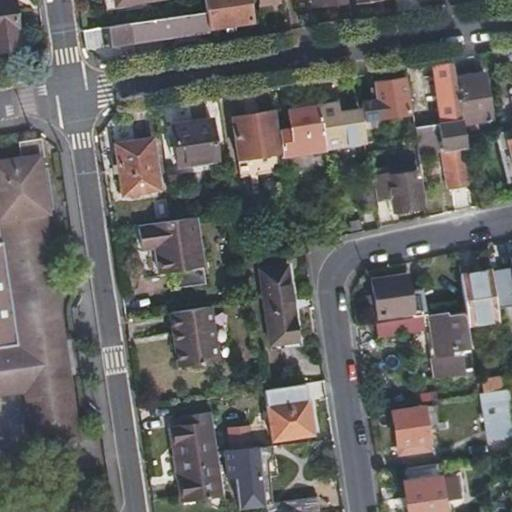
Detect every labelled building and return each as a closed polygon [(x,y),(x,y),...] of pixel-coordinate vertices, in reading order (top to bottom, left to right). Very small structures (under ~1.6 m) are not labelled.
[(0,0),(0,48),(21,45),(13,0),(0,0)] [(121,7),(119,1),(116,1),(115,0),(99,0),(101,9),(121,7)] [(204,0),(206,10),(208,27),(252,21),(248,0),(204,0)] [(206,10),(101,26),(103,46),(160,38),(160,43),(171,42),(170,36),(209,30),(208,27),(206,10)] [(101,26),(82,29),(85,48),(103,46),(101,26)] [(449,60),(431,63),(433,75),(436,95),(439,117),(440,123),(461,120),(452,75),(449,60)] [(471,71),(452,75),(461,120),(462,124),(492,120),(484,75),(472,77),(471,71)] [(436,95),(433,75),(422,76),(425,95),(436,95)] [(376,100),(359,101),(364,131),(382,129),(381,117),(409,114),(404,79),(374,83),(376,100)] [(423,97),(409,99),(414,127),(438,123),(440,123),(439,117),(427,118),(423,97)] [(334,102),(317,105),(325,154),(341,151),(342,158),(365,154),(359,110),(337,113),(334,102)] [(287,129),(277,130),(282,167),(283,172),(306,169),(327,165),(325,154),(317,105),(285,111),(287,129)] [(280,170),(271,110),(229,118),(239,176),(280,170)] [(462,124),(461,120),(440,123),(438,123),(447,184),(471,180),(466,148),(464,137),(462,125),(462,124)] [(171,127),(175,149),(176,157),(178,169),(218,162),(212,121),(171,127)] [(511,126),(499,130),(502,145),(509,143),(511,156),(511,126)] [(486,132),(464,137),(466,148),(489,144),(486,132)] [(0,400),(27,396),(35,452),(82,444),(72,378),(67,378),(62,346),(67,344),(46,218),(49,217),(39,159),(44,158),(41,140),(18,144),(21,162),(1,164),(0,164),(0,225),(19,351),(0,353),(0,400)] [(113,145),(117,166),(118,175),(121,196),(158,190),(150,140),(113,145)] [(387,170),(371,171),(373,183),(376,199),(391,197),(393,208),(422,205),(417,170),(388,174),(387,170)] [(360,210),(377,208),(376,199),(373,183),(356,185),(360,210)] [(193,214),(173,218),(136,224),(140,248),(150,246),(154,273),(167,271),(169,287),(203,281),(193,214)] [(271,341),(298,337),(287,262),(258,266),(271,341)] [(498,317),(491,268),(459,272),(464,308),(465,311),(466,321),(474,320),(498,317)] [(412,308),(414,315),(420,314),(420,312),(431,310),(432,312),(440,311),(437,284),(410,288),(408,271),(372,276),(378,313),(412,308)] [(206,307),(166,313),(175,368),(215,362),(206,307)] [(420,314),(422,327),(432,326),(432,312),(431,310),(420,312),(420,314)] [(428,335),(434,375),(473,369),(470,349),(470,346),(466,321),(465,311),(446,314),(445,310),(440,311),(432,312),(432,326),(433,330),(429,331),(430,335),(428,335)] [(414,315),(377,321),(379,334),(422,327),(420,314),(414,315)] [(478,345),(474,320),(466,321),(470,346),(478,345)] [(271,387),(279,435),(309,430),(302,382),(271,387)] [(511,407),(509,387),(479,391),(487,436),(511,432),(511,407)] [(419,405),(388,410),(393,445),(401,445),(402,452),(426,449),(419,405)] [(211,417),(210,409),(179,413),(180,422),(211,417)] [(180,498),(223,492),(216,450),(211,417),(180,422),(169,423),(180,498)] [(229,449),(252,447),(249,426),(226,428),(229,449)] [(270,502),(263,446),(252,447),(229,449),(224,450),(228,478),(235,478),(239,507),(266,503),(270,502)] [(425,462),(397,466),(403,511),(439,511),(434,475),(428,475),(425,462)] [(319,511),(317,499),(280,505),(280,511),(272,511),(319,511)] [(280,502),(270,502),(266,503),(267,511),(272,511),(280,511),(280,505),(280,502)]
